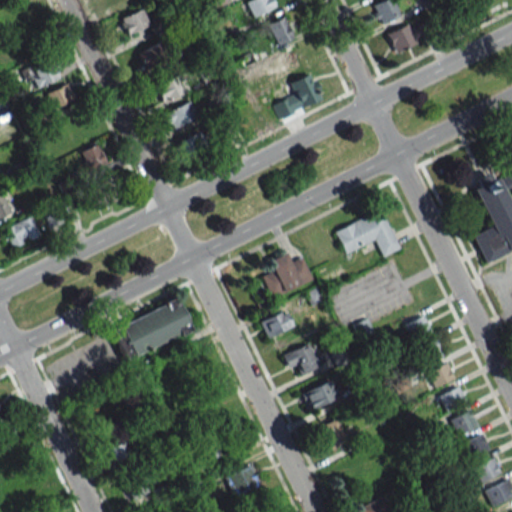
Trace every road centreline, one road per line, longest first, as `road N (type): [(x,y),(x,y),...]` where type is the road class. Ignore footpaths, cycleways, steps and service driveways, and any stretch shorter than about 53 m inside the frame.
road 1 (tertiary): [(511,31),(0,290)]
road 2 (tertiary): [(0,355),(511,96)]
road 3 (residential): [(312,511),(63,0)]
road 4 (residential): [(511,396),(319,0)]
road 5 (residential): [(92,511),(0,325)]
